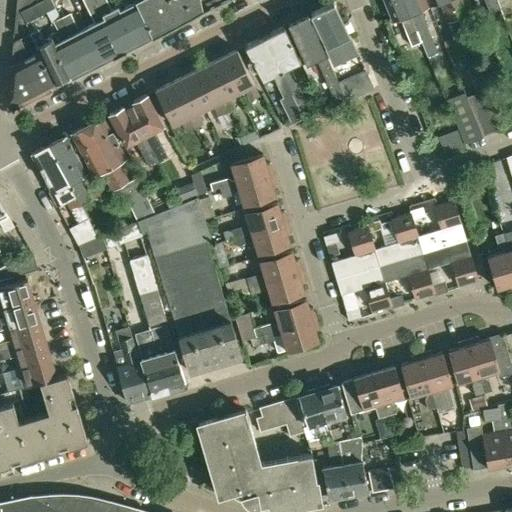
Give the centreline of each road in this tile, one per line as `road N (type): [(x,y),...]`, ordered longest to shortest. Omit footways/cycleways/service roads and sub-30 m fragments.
road 1 (residential): [(303,224),(425,186),(430,176),(357,0)]
road 2 (unclassified): [(281,0),(0,141)]
road 3 (residential): [(110,425),(64,271),(0,153)]
road 4 (residential): [(110,425),(332,358),(341,346)]
road 5 (residential): [(341,346),(467,304),(511,310)]
road 6 (unclassified): [(373,511),(511,486)]
road 7 (residential): [(341,346),(303,224)]
